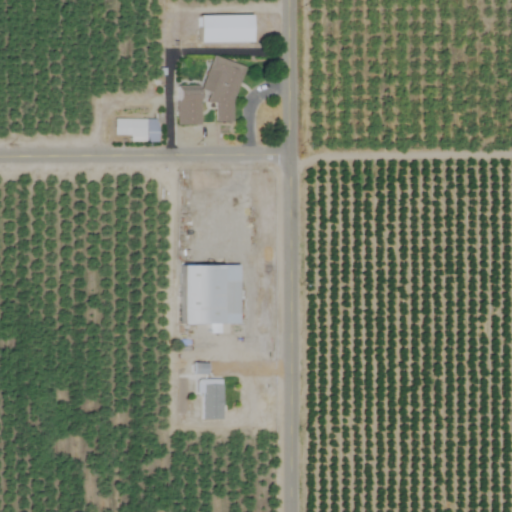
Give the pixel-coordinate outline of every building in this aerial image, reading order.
[(241,67),(209,56),(198,90),(205,92),(204,102),(213,104),(212,122),(230,123),(230,101),(241,67)] [(174,124),(196,124),(196,87),(174,87),(174,124)] [(127,141),(154,141),(154,119),(111,119),(111,135),(127,135),(127,141)] [(176,323),(234,323),(234,265),(176,265),(176,323)] [(198,394),(198,420),(219,420),(219,379),(192,379),(192,394),(198,394)]
